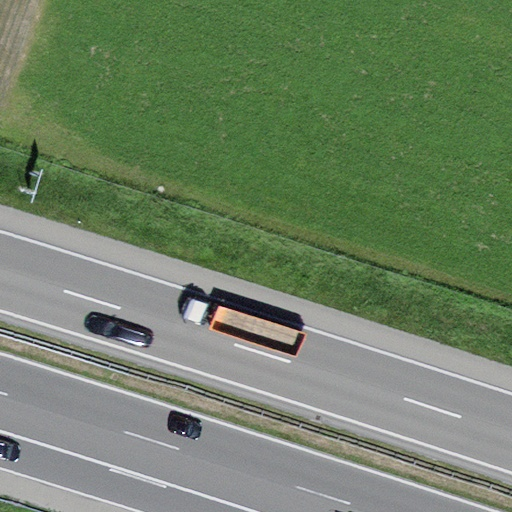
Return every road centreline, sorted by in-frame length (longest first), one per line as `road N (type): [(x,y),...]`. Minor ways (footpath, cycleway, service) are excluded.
road 1 (motorway): [(511,433),(0,269)]
road 2 (motorway): [(0,393),(367,511)]
